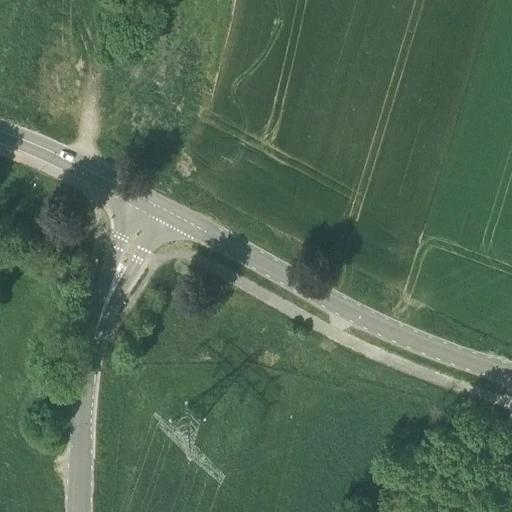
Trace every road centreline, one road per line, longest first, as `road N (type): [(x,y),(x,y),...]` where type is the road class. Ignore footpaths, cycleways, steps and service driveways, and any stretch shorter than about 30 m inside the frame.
road 1 (tertiary): [(511,381),(141,250)]
road 2 (tertiary): [(77,511),(81,417),(97,332)]
road 3 (tertiary): [(117,243),(0,209)]
